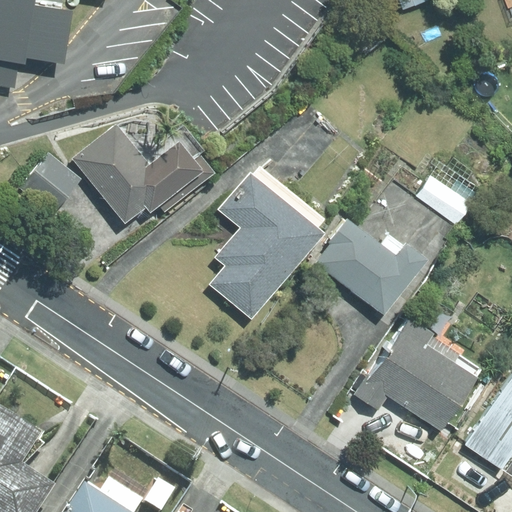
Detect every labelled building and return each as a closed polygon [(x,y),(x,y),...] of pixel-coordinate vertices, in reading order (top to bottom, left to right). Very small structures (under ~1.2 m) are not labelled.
[(31,0),(0,0),(0,51),(23,56),(31,0)] [(117,118),(70,156),(123,221),(147,202),(152,208),(199,170),(172,136),(148,156),(117,118)] [(82,177),(46,152),(24,183),(60,208),(82,177)] [(314,227),(241,166),(212,201),(233,221),(207,254),(217,263),(201,283),(240,316),(314,227)] [(376,234),(336,204),(299,255),(371,307),(420,242),(388,218),(376,234)] [(410,304),(397,291),(335,373),(353,387),(367,372),(418,408),(454,358),(399,319),(410,304)] [(472,335),(440,303),(427,316),(459,348),(472,335)] [(511,342),(506,338),(442,424),(511,476),(511,342)] [(39,434),(0,409),(0,511),(35,511),(53,485),(20,465),(39,434)] [(127,511),(83,483),(63,511),(127,511)]
